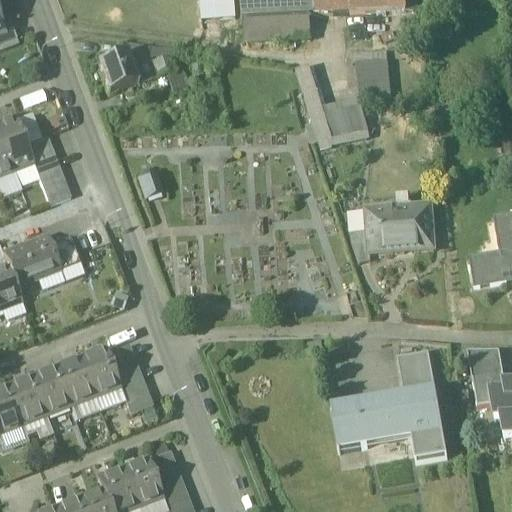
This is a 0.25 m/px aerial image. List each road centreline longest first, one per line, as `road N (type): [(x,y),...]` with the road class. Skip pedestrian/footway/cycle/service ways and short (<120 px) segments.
road 1 (residential): [(158,335),(37,0)]
road 2 (residential): [(158,335),(379,333),(511,343)]
road 3 (residential): [(225,511),(158,335)]
